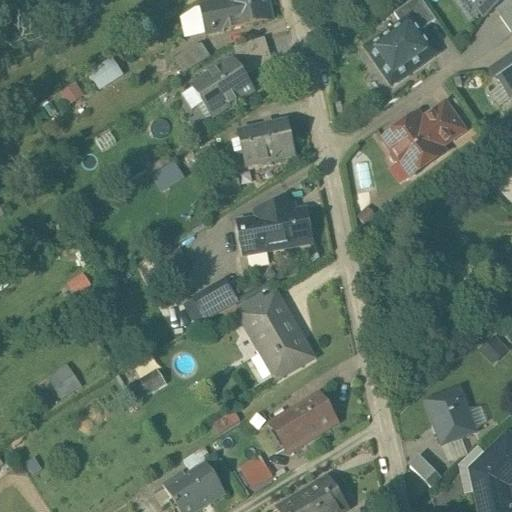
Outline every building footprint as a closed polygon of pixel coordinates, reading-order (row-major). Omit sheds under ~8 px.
[(265,0),(234,0),(235,2),(202,9),(206,36),(270,22),(265,0)] [(420,0),(414,0),(394,15),(402,26),(410,20),(419,33),(435,21),(420,0)] [(510,0),(470,0),(484,19),(510,0)] [(419,33),(410,20),(402,26),(368,50),(383,72),(383,75),(389,84),(395,85),(404,79),(404,76),(434,55),(419,33)] [(264,40),(234,50),(237,62),(247,78),(271,62),(264,40)] [(196,49),(176,62),(182,77),(208,61),(202,48),(196,49)] [(114,60),(94,73),(104,87),(124,75),(114,60)] [(511,60),(492,74),(510,100),(511,99),(511,60)] [(233,64),(192,91),(211,120),(252,93),(233,64)] [(445,107),(422,123),(440,149),(463,133),(445,107)] [(422,123),(418,117),(412,121),(412,124),(406,128),(403,128),(384,141),(392,153),(390,158),(394,163),(399,164),(410,179),(444,155),(440,149),(422,123)] [(288,123),(238,135),(246,168),(296,157),(288,123)] [(173,166),(153,179),(161,193),(182,181),(173,166)] [(237,178),(206,184),(209,198),(240,191),(237,178)] [(291,207),(259,213),(260,221),(239,224),(245,257),(311,245),(305,211),(292,214),(291,207)] [(187,219),(158,235),(164,247),(193,230),(187,219)] [(277,299),(235,323),(270,383),(311,359),(277,299)] [(159,359),(129,377),(134,386),(139,383),(147,397),(170,383),(162,371),(166,369),(159,359)] [(58,399),(80,390),(70,365),(48,374),(58,399)] [(475,434),(459,391),(425,403),(441,444),(475,434)] [(317,396),(270,426),(288,455),(336,425),(317,396)] [(230,414),(210,426),(217,437),(237,424),(230,414)] [(511,441),(508,437),(472,472),(481,511),(511,511),(511,508),(510,509),(506,487),(511,480),(511,441)] [(431,489),(442,478),(417,453),(406,465),(431,489)] [(259,458),(240,470),(246,480),(265,468),(259,458)] [(201,466),(181,479),(179,475),(159,488),(173,511),(198,511),(221,498),(201,466)] [(265,468),(246,480),(252,490),(271,478),(265,468)] [(343,511),(324,482),(276,511),(343,511)]
